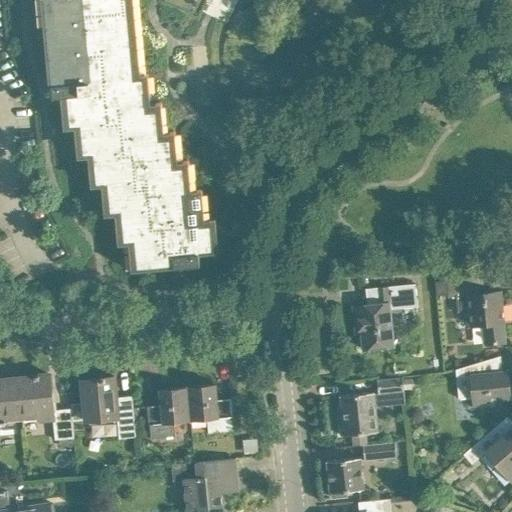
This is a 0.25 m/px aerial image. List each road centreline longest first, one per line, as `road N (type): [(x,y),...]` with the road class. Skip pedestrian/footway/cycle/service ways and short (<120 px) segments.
road 1 (residential): [(277,305),(277,228),(292,192),(322,159),(511,29)]
road 2 (residential): [(277,305),(47,327),(10,320),(0,308)]
road 3 (residential): [(296,511),(277,305)]
